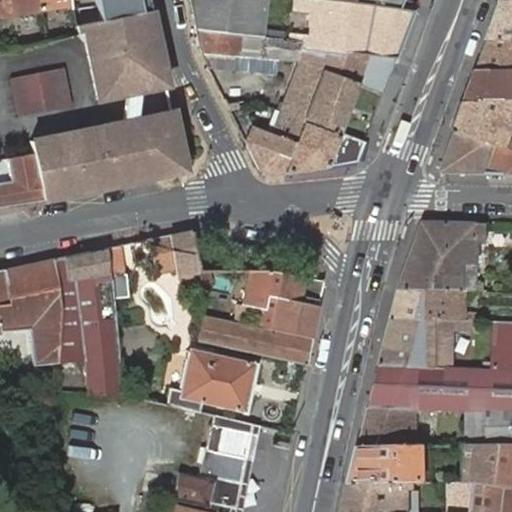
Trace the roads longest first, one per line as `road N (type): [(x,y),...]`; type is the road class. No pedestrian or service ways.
road 1 (residential): [(239,200),(0,237)]
road 2 (primary): [(357,300),(312,511)]
road 3 (residential): [(165,0),(181,62),(232,161),(239,200)]
road 4 (primary): [(463,0),(387,194)]
road 5 (residential): [(239,200),(320,244),(357,300)]
road 6 (residential): [(387,194),(239,200)]
road 7 (residential): [(387,194),(511,197)]
